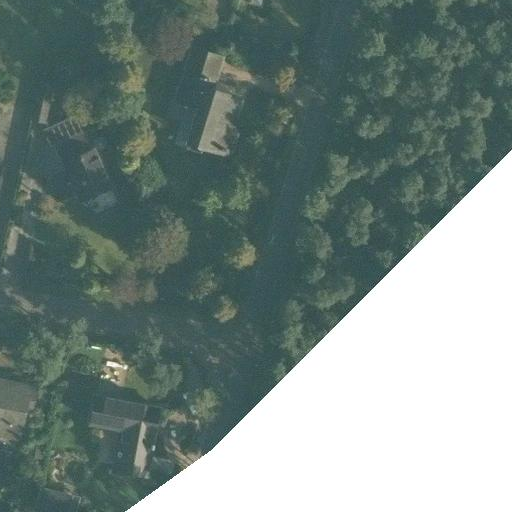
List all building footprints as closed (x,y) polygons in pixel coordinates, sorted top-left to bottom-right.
[(233,0),(259,8),(262,0),(233,0)] [(188,32),(174,27),(170,39),(184,43),(188,32)] [(240,100),(214,92),(224,58),(190,47),(172,103),(195,111),(185,144),(187,145),(185,150),(200,155),(202,149),(227,158),(235,135),(229,133),(240,100)] [(42,79),(32,116),(56,123),(66,85),(42,79)] [(78,114),(43,130),(78,206),(113,190),(78,114)] [(148,283),(130,285),(132,300),(149,299),(148,283)] [(35,391),(0,382),(0,438),(18,443),(25,412),(29,413),(35,391)] [(127,472),(146,476),(158,410),(94,399),(89,427),(117,432),(109,475),(126,478),(127,472)] [(38,498),(35,508),(52,511),(60,511),(64,499),(54,496),(52,501),(38,498)]
